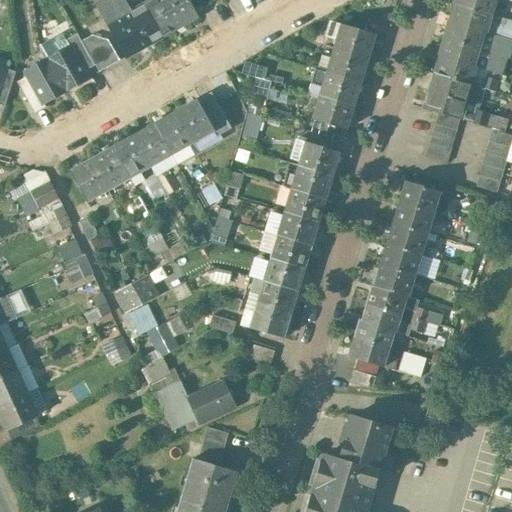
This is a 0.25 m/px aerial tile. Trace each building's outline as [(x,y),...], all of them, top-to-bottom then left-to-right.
[(153,0),(143,6),(161,36),(196,17),(186,0),(153,0)] [(194,0),(200,10),(218,0),(194,0)] [(494,0),(455,0),(454,3),(456,4),(490,14),(494,0)] [(511,20),(490,14),(456,4),(451,21),(493,34),(511,39),(511,37),(511,20)] [(143,6),(120,19),(123,24),(111,31),(125,56),(161,36),(143,6)] [(451,21),(449,21),(444,38),(479,48),(481,41),(490,44),(493,34),(451,21)] [(374,34),(341,24),(334,48),(367,58),(374,34)] [(95,66),(77,34),(66,41),(70,48),(70,47),(84,72),(95,66)] [(479,48),(444,38),(439,55),(441,56),(483,68),(486,59),(476,56),(479,48)] [(508,45),(495,41),(491,52),(505,56),(508,45)] [(70,48),(48,60),(65,91),(88,79),(84,72),(70,47),(70,48)] [(367,58),(334,48),(327,72),(360,81),(367,58)] [(505,56),(491,52),(488,64),(501,68),(505,56)] [(483,68),(441,56),(436,73),(481,87),(484,75),(485,75),(487,70),(483,68)] [(48,60),(25,73),(27,76),(43,104),(65,91),(48,60)] [(251,63),(243,60),(239,72),(248,75),(251,63)] [(16,72),(3,68),(2,72),(3,72),(0,82),(0,105),(5,107),(16,72)] [(360,81),(327,72),(327,73),(314,69),(310,83),(323,86),(320,95),(353,105),(360,81)] [(481,87),(436,73),(430,90),(476,104),(477,104),(478,104),(483,87),(481,87)] [(485,75),(484,75),(481,87),(483,87),(495,91),(498,79),(485,75)] [(43,104),(27,76),(17,82),(34,114),(46,107),(43,104)] [(476,104),(430,90),(425,108),(440,113),(461,119),(471,122),(474,110),(476,104)] [(210,91),(196,99),(214,132),(212,132),(214,136),(229,127),(210,91)] [(353,105),(320,95),(313,119),(346,129),(353,105)] [(264,99),(251,96),(247,112),(260,115),(264,99)] [(196,99),(174,112),(191,144),(212,132),(214,132),(196,99)] [(487,114),(474,110),(471,122),(484,126),(484,124),(487,114)] [(174,112),(153,124),(170,156),(191,144),(174,112)] [(461,119),(440,113),(426,156),(448,163),(461,119)] [(253,139),(259,117),(246,114),(240,136),(253,139)] [(506,119),(487,114),(484,124),(502,130),(506,119)] [(153,124),(133,135),(151,167),(170,156),(153,124)] [(511,135),(493,130),(476,187),(497,193),(511,143),(511,135)] [(133,135),(111,147),(129,180),(151,167),(133,135)] [(339,151),(306,141),(299,165),(332,175),(339,151)] [(111,147),(89,159),(107,192),(129,180),(111,147)] [(238,147),(235,157),(252,162),(255,151),(238,147)] [(89,159),(68,171),(87,203),(107,192),(89,159)] [(332,175),(299,165),(296,174),(288,171),(284,185),(292,188),(325,198),(332,175)] [(440,192),(404,181),(404,182),(404,183),(398,204),(433,214),(439,194),(440,194),(440,192)] [(49,182),(30,192),(38,208),(58,198),(49,182)] [(325,198),(292,188),(285,211),(318,222),(325,198)] [(433,214),(398,204),(392,224),(427,235),(433,214)] [(62,206),(54,210),(58,220),(66,216),(62,206)] [(211,240),(223,242),(227,213),(215,211),(211,240)] [(318,222),(285,211),(278,234),(311,244),(318,222)] [(71,226),(66,216),(58,220),(63,230),(71,226)] [(99,235),(89,216),(80,221),(89,240),(99,235)] [(153,224),(136,234),(149,255),(166,245),(153,224)] [(427,235),(392,224),(386,245),(420,256),(427,235)] [(311,244),(278,234),(271,257),(304,267),(311,244)] [(420,256),(386,245),(379,266),(414,276),(420,256)] [(82,250),(74,253),(78,263),(87,259),(82,250)] [(304,267),(271,257),(264,280),(297,290),(304,267)] [(87,259),(78,263),(83,273),(91,269),(87,259)] [(414,276),(379,266),(373,287),(408,297),(414,276)] [(147,275),(116,292),(128,312),(158,296),(147,275)] [(264,281),(255,279),(250,293),(259,295),(264,281)] [(297,290),(264,280),(264,281),(259,295),(257,303),(290,313),(297,290)] [(373,287),(371,286),(366,304),(411,317),(414,307),(416,307),(418,301),(408,297),(373,287)] [(103,294),(87,301),(92,310),(99,307),(107,303),(103,294)] [(107,303),(99,307),(103,317),(112,313),(107,303)] [(290,313),(257,303),(249,328),(282,338),(290,313)] [(411,317),(366,304),(361,321),(404,334),(407,335),(409,329),(408,328),(411,317)] [(416,307),(414,307),(411,317),(425,322),(429,311),(416,307)] [(441,315),(429,311),(425,322),(438,325),(438,326),(441,315)] [(143,334),(131,312),(123,316),(135,339),(143,334)] [(236,322),(213,315),(210,328),(232,335),(236,322)] [(425,322),(411,317),(408,328),(409,329),(422,333),(423,330),(425,322)] [(361,321),(359,320),(354,338),(388,348),(389,348),(391,341),(401,344),(404,334),(361,321)] [(438,325),(425,322),(423,330),(435,334),(438,325)] [(0,333),(0,351),(15,345),(13,340),(5,344),(0,333)] [(128,347),(123,338),(115,342),(120,351),(128,347)] [(354,338),(348,356),(383,367),(394,370),(397,358),(386,356),(388,348),(354,338)] [(15,345),(0,351),(0,378),(17,371),(10,354),(18,351),(15,345)] [(274,351),(254,345),(249,361),(269,367),(274,351)] [(128,347),(120,351),(124,361),(132,357),(128,347)] [(159,350),(142,358),(147,366),(163,357),(159,350)] [(425,359),(403,352),(397,371),(419,378),(425,359)] [(163,357),(145,367),(142,369),(154,394),(156,393),(163,409),(187,397),(189,397),(175,368),(170,370),(163,357)] [(375,377),(353,370),(349,381),(372,388),(375,377)] [(17,371),(0,378),(0,404),(26,393),(35,389),(33,383),(25,387),(17,371)] [(189,397),(187,397),(198,419),(200,424),(237,407),(225,380),(189,397)] [(26,393),(0,404),(0,415),(6,429),(7,429),(36,416),(37,416),(26,393)] [(187,397),(163,409),(173,430),(198,419),(187,397)] [(36,416),(7,429),(12,440),(41,426),(36,416)] [(389,428),(352,417),(345,438),(340,437),(338,442),(343,443),(339,460),(338,460),(376,472),(376,471),(389,428)] [(228,434),(207,428),(204,438),(225,445),(228,434)] [(225,445),(204,438),(201,449),(222,456),(225,445)] [(222,456),(201,449),(197,460),(218,466),(222,456)] [(307,510),(312,511),(364,511),(377,471),(376,471),(376,472),(338,460),(339,460),(323,455),(307,510)] [(197,460),(192,459),(176,511),(224,511),(237,472),(218,466),(197,460)] [(60,495),(41,503),(44,511),(49,511),(64,506),(60,495)]
